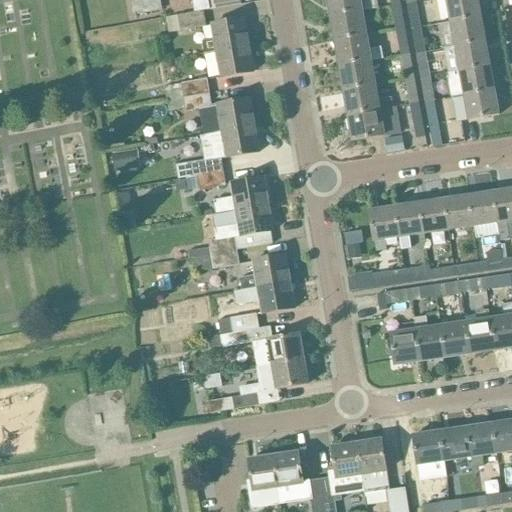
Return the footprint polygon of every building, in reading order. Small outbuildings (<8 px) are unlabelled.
[(131,0),(130,0),(133,15),(147,13),(145,0),(131,0)] [(327,0),(331,15),(361,9),(362,12),(378,9),(376,0),(361,0),(360,0),(359,0),(327,0)] [(446,0),(451,23),(481,17),(477,0),(446,0)] [(401,3),(391,4),(396,29),(405,28),(401,3)] [(416,4),(407,6),(411,30),(421,28),(416,4)] [(331,15),(335,40),(366,34),(362,12),(361,9),(331,15)] [(169,34),(206,27),(203,12),(166,19),(169,34)] [(451,23),(439,25),(441,37),(453,35),(455,47),(486,41),(481,17),(451,23)] [(204,54),(217,52),(249,46),(244,20),(212,25),(215,40),(202,42),(204,54)] [(405,28),(396,29),(400,54),(410,53),(405,28)] [(421,28),(411,30),(416,54),(425,53),(421,28)] [(335,40),(339,65),(370,60),(371,62),(382,60),(380,49),(369,51),(366,34),(335,40)] [(448,73),(460,71),(490,66),(486,41),(455,47),(444,49),(448,73)] [(249,46),(217,52),(222,79),(253,73),(249,46)] [(410,53),(400,54),(405,81),(415,79),(410,53)] [(425,53),(416,54),(420,77),(429,76),(425,53)] [(339,65),(344,92),(375,86),(371,62),(370,60),(339,65)] [(448,73),(447,73),(452,97),(464,95),(495,90),(490,66),(460,71),(448,73)] [(429,76),(420,77),(424,102),(434,100),(429,76)] [(409,104),(419,102),(415,79),(405,81),(409,104)] [(207,80),(164,88),(167,100),(209,92),(207,80)] [(375,86),(344,92),(348,114),(349,117),(393,109),(393,106),(392,99),(378,101),(375,86)] [(495,90),(464,95),(469,121),(499,115),(495,90)] [(209,92),(167,100),(169,112),(186,109),(186,113),(199,110),(204,135),(222,132),(222,131),(254,125),(250,100),(218,106),(212,107),(209,92)] [(434,100),(424,102),(429,129),(433,148),(442,146),(439,127),(434,100)] [(413,131),(415,139),(425,137),(419,102),(409,104),(414,131),(413,131)] [(393,109),(349,117),(353,142),(384,137),(401,134),(397,108),(393,109)] [(204,135),(199,136),(204,161),(221,158),(227,157),(227,159),(259,153),(254,125),(222,131),(222,132),(204,135)] [(115,173),(141,168),(138,151),(112,155),(115,173)] [(195,163),(176,166),(179,181),(197,177),(223,172),(221,158),(204,161),(195,163)] [(223,172),(197,177),(200,191),(226,187),(223,172)] [(234,197),(214,201),(216,214),(222,213),(269,204),(264,178),(232,183),(234,197)] [(511,189),(493,192),(498,223),(501,242),(510,240),(507,221),(511,220),(511,189)] [(473,226),(497,223),(498,223),(493,192),(469,196),(473,226)] [(469,196),(444,200),(449,230),(473,226),(469,196)] [(444,200),(420,203),(424,234),(449,230),(444,200)] [(399,238),(401,251),(411,250),(409,236),(424,234),(420,203),(395,207),(400,237),(399,238)] [(189,259),(196,258),(237,250),(237,251),(273,245),(271,232),(274,231),(269,204),(222,213),(227,238),(209,242),(210,248),(188,252),(189,259)] [(375,241),(376,253),(386,251),(385,240),(399,238),(400,237),(395,207),(370,211),(375,241)] [(240,266),(237,251),(237,250),(196,258),(198,273),(240,266)] [(240,280),(242,290),(290,281),(286,255),(254,261),(257,277),(240,280)] [(511,258),(503,260),(505,270),(511,268),(511,258)] [(503,260),(479,264),(480,274),(505,270),(503,260)] [(479,264),(454,267),(456,277),(480,274),(479,264)] [(429,267),(432,281),(456,277),(454,267),(430,271),(430,266),(429,267)] [(429,267),(405,270),(407,285),(432,281),(429,267)] [(405,270),(373,275),(375,290),(407,285),(405,270)] [(510,276),(485,279),(487,290),(511,286),(510,276)] [(485,279),(460,283),(462,294),(487,290),(485,279)] [(261,303),(263,314),(295,309),(290,281),(242,290),(242,291),(234,293),(236,306),(261,303)] [(460,283),(435,286),(437,297),(462,294),(460,283)] [(411,290),(412,301),(437,297),(435,286),(419,288),(411,290)] [(401,292),(385,294),(387,305),(394,304),(412,301),(411,290),(401,292)] [(511,348),(511,304),(502,306),(504,318),(491,319),(496,351),(511,348)] [(250,331),(259,329),(257,315),(218,321),(221,336),(250,331)] [(491,319),(477,322),(476,316),(466,318),(466,323),(471,354),(496,351),(491,319)] [(417,330),(421,362),(446,358),(441,327),(427,329),(426,318),(414,319),(414,323),(415,331),(417,330)] [(417,330),(415,331),(414,323),(403,325),(405,332),(391,334),(396,366),(421,362),(417,330)] [(441,327),(446,358),(471,354),(466,323),(441,327)] [(252,343),(250,331),(221,336),(223,347),(223,348),(252,343)] [(273,340),(252,343),(257,368),(274,365),(274,366),(304,360),(299,335),(273,340)] [(257,368),(260,385),(261,393),(279,389),(308,384),(304,360),(274,366),(274,365),(257,368)] [(232,398),(208,403),(210,415),(224,412),(227,412),(234,410),(260,405),(264,405),(261,393),(260,385),(240,389),(242,397),(232,398)] [(511,422),(493,425),(498,455),(511,452),(511,422)] [(472,458),(473,469),(484,467),(482,457),(498,455),(493,425),(467,429),(472,458)] [(467,429),(441,433),(447,472),(458,471),(457,461),(472,458),(467,429)] [(441,433),(415,437),(419,466),(432,464),(434,474),(447,472),(441,433)] [(386,492),(388,511),(408,511),(405,489),(389,491),(382,441),(357,445),(364,493),(364,496),(386,492)] [(318,481),(321,502),(335,500),(334,497),(364,493),(357,445),(333,448),(336,470),(328,471),(329,480),(318,481)] [(299,454),(274,457),(280,498),(281,507),(310,503),(308,483),(304,483),(299,454)] [(274,457),(249,461),(253,487),(249,488),(252,511),(281,507),(280,498),(274,457)] [(318,481),(308,483),(310,503),(312,503),(313,511),(322,511),(321,502),(318,481)] [(511,492),(503,494),(505,505),(511,504),(511,492)] [(505,505),(503,494),(477,498),(479,509),(505,505)] [(477,498),(452,501),(453,511),(460,511),(479,509),(477,498)] [(336,511),(335,500),(321,502),(322,511),(336,511)] [(423,506),(424,511),(453,511),(452,501),(423,506)]
